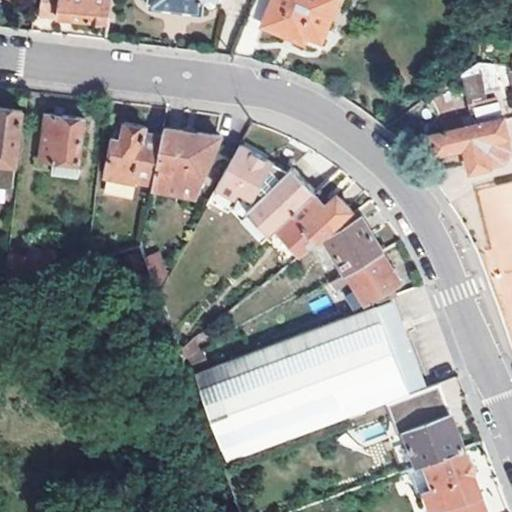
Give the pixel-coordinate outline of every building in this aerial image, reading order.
[(109,22),(111,0),(40,0),(39,14),(109,22)] [(149,0),(154,1),(153,7),(203,12),(205,0),(149,0)] [(272,0),(262,26),(304,43),(307,36),(320,41),(336,0),(272,0)] [(478,65),(489,111),(499,109),(487,64),(480,64),(478,65)] [(479,72),(462,75),(467,103),(484,100),(479,72)] [(0,188),(12,190),(22,112),(0,109),(0,188)] [(471,171),(487,168),(482,143),(507,137),(503,120),(501,120),(499,109),(489,111),(476,114),(479,126),(432,138),(436,154),(464,147),(471,171)] [(80,165),(85,120),(47,115),(41,161),(80,165)] [(154,183),(163,137),(146,133),(147,128),(125,124),(122,141),(115,140),(107,190),(123,191),(125,181),(140,183),(140,181),(154,183)] [(165,128),(163,137),(154,183),(152,189),(176,193),(177,190),(195,197),(220,137),(199,134),(197,138),(184,130),(165,128)] [(510,151),(507,137),(482,143),(487,168),(503,164),(510,151)] [(241,145),(220,184),(252,201),(280,230),(281,229),(317,194),(318,193),(292,168),(285,174),(276,163),(241,145)] [(511,181),(481,185),(485,210),(511,205),(511,181)] [(317,194),(281,229),(304,253),(317,243),(316,241),(351,210),(339,196),(328,206),(317,194)] [(346,220),(331,232),(334,234),(327,238),(346,271),(380,252),(361,219),(349,225),(346,220)] [(280,230),(270,240),(292,263),(304,253),(281,229),(280,230)] [(29,257),(8,255),(3,293),(25,285),(27,269),(53,272),(56,253),(30,249),(29,257)] [(346,271),(328,281),(334,291),(353,280),(355,286),(347,291),(354,304),(364,299),(366,303),(373,299),(376,303),(391,297),(388,290),(399,284),(380,252),(346,271)] [(60,260),(64,271),(84,264),(79,253),(60,260)] [(172,276),(161,297),(174,333),(199,308),(172,276)] [(388,290),(391,297),(404,292),(399,284),(388,290)] [(392,301),(198,378),(230,461),(424,385),(401,326),(392,301)] [(186,364),(190,375),(208,368),(203,355),(186,364)] [(439,383),(409,395),(416,414),(446,402),(439,383)] [(404,431),(417,465),(425,462),(463,447),(451,414),(404,431)] [(487,511),(463,447),(425,462),(435,486),(431,488),(429,490),(428,492),(431,503),(434,508),(438,510),(456,502),(459,511),(487,511)]
